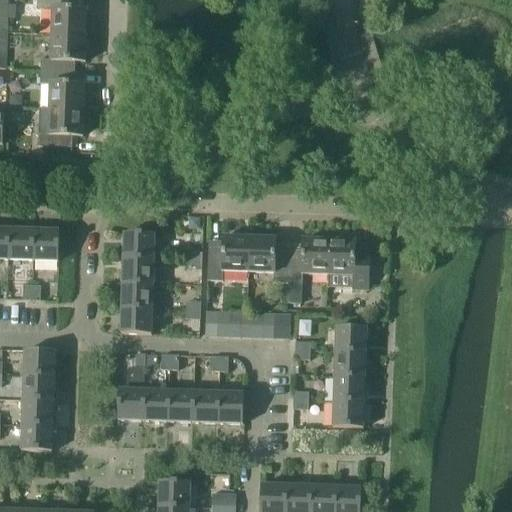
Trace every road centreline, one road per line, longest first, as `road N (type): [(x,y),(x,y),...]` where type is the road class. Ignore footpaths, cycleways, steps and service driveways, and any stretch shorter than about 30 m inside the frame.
road 1 (residential): [(80,345),(87,231),(106,185),(123,170),(361,88)]
road 2 (residential): [(248,511),(249,347),(80,345)]
road 3 (residential): [(479,198),(408,153),(361,88)]
